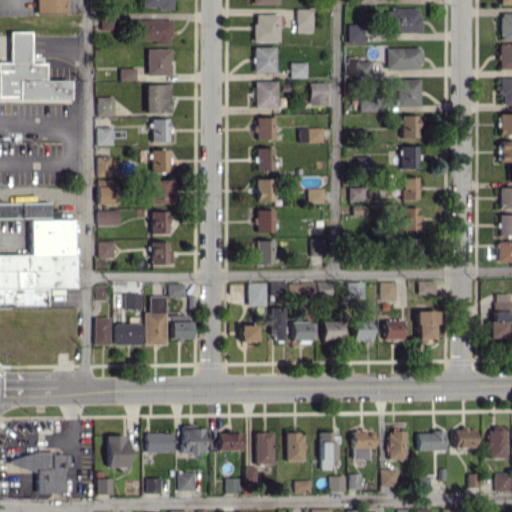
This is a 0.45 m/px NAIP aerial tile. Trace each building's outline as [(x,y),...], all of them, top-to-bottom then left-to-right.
[(33,0),(34,13),(66,12),(65,0),(33,0)] [(169,0),(139,0),(140,8),(170,7),(169,0)] [(293,32),(310,32),(310,8),(293,8),(293,32)] [(383,9),(384,32),(418,32),(417,8),(383,9)] [(511,12),(497,12),(497,38),(511,37),(511,12)] [(276,41),(276,14),(251,13),(251,41),(276,41)] [(111,15),(98,16),(98,30),(111,29),(111,15)] [(136,40),(152,39),(153,44),(169,44),(168,19),(135,19),(136,40)] [(345,42),(361,42),(361,24),(345,24),(345,42)] [(28,31),(7,31),(7,61),(0,61),(0,99),(68,99),(68,79),(43,79),(43,62),(28,62),(28,31)] [(511,42),(496,43),(496,69),(511,68),(511,42)] [(251,46),(251,71),(272,72),(273,46),(251,46)] [(383,48),(383,69),(417,68),(417,47),(383,48)] [(144,48),(144,75),(168,74),(167,48),(144,48)] [(303,77),(303,61),(287,61),(287,77),(303,77)] [(367,61),(351,61),(351,74),(367,75),(367,61)] [(117,80),(133,79),(133,67),(117,67),(117,80)] [(498,104),(511,104),(511,76),(498,77),(498,104)] [(417,78),(394,79),(394,106),(417,105),(417,78)] [(252,107),(274,107),(274,80),(251,80),(252,107)] [(324,81),(306,82),(306,104),(324,104),(324,81)] [(142,84),(142,112),(168,112),(167,83),(142,84)] [(94,115),(111,115),(110,96),(93,96),(94,115)] [(374,111),(374,98),(357,98),(357,110),(374,111)] [(511,134),(511,113),(496,113),(496,134),(511,134)] [(416,137),(415,114),(397,115),(398,137),(416,137)] [(271,138),(271,116),(252,116),(252,139),(271,138)] [(148,140),(166,140),(166,118),(148,118),(148,140)] [(109,127),(92,127),(92,144),(109,144),(109,127)] [(295,127),(295,142),(320,141),(320,127),(295,127)] [(511,140),(496,140),(496,161),(511,161),(511,140)] [(415,145),(397,145),(397,168),(415,167),(415,145)] [(271,169),(270,147),(252,147),(253,170),(271,169)] [(165,171),(166,149),(148,148),(147,171),(165,171)] [(108,155),(93,156),(94,176),(108,175),(108,155)] [(397,198),(416,198),(416,176),(397,177),(397,198)] [(253,201),(271,200),(271,177),(253,178),(253,201)] [(145,203),(169,203),(169,178),(144,179),(145,203)] [(111,203),(111,186),(93,186),(94,204),(111,203)] [(362,200),(361,186),(345,187),(346,200),(362,200)] [(511,186),(496,186),(496,207),(511,207),(511,186)] [(304,187),(304,203),(321,202),(320,187),(304,187)] [(0,217),(47,217),(46,202),(0,202),(0,217)] [(395,229),(417,230),(418,207),(396,206),(395,229)] [(253,209),(253,231),(271,231),(270,208),(253,209)] [(115,209),(93,209),(94,224),(116,224),(115,209)] [(165,210),(147,211),(147,233),(166,232),(165,210)] [(496,235),(511,234),(511,213),(496,214),(496,235)] [(0,253),(0,306),(45,306),(45,287),(72,287),(71,218),(26,219),(27,253),(0,253)] [(307,255),(322,255),(321,237),(307,238),(307,255)] [(416,237),(397,237),(397,254),(416,254),(416,237)] [(253,262),(271,262),(271,239),(253,239),(253,262)] [(110,241),(94,240),(94,256),(110,257),(110,241)] [(511,240),(494,241),(495,261),(511,260),(511,240)] [(148,263),(167,263),(167,241),(147,241),(148,263)] [(415,294),(431,293),(431,280),(414,280),(415,294)] [(360,281),(344,281),(344,298),(360,297),(360,281)] [(376,299),(393,298),(392,281),(376,282),(376,299)] [(243,283),(244,305),(262,304),(262,282),(243,283)] [(181,295),(181,283),(166,283),(166,295),(181,295)] [(92,299),(102,299),(103,285),(92,284),(92,299)] [(138,308),(138,293),(121,292),(121,308),(138,308)] [(141,344),(163,343),(162,295),(146,295),(146,311),(141,311),(141,344)] [(268,306),(268,340),(281,339),(281,306),(268,306)] [(432,310),(413,310),(414,338),(433,338),(432,310)] [(485,320),(485,337),(509,337),(509,310),(490,310),(490,320),(485,320)] [(106,317),(90,317),(91,344),(106,344),(106,317)] [(369,319),(349,320),(350,340),(369,339),(369,319)] [(381,338),(400,337),(399,319),(380,320),(381,338)] [(188,320),(166,320),(166,338),(188,338),(188,320)] [(339,320),(319,320),(319,339),(339,339),(339,320)] [(288,321),(288,339),(307,339),(307,321),(288,321)] [(137,344),(137,322),(110,323),(110,344),(137,344)] [(254,324),(237,324),(237,341),(254,340),(254,324)] [(200,451),(201,427),(177,426),(177,451),(200,451)] [(347,430),(349,451),(370,449),(369,428),(347,430)] [(472,447),(473,428),(451,428),(450,446),(472,447)] [(503,429),(484,429),(485,457),(503,456),(503,429)] [(402,430),(385,430),(384,454),(402,454),(402,430)] [(269,431),(251,432),(251,463),(269,463),(269,431)] [(317,468),(334,468),(333,431),(316,431),(317,468)] [(414,449),(441,449),(441,431),(413,431),(414,449)] [(168,451),(168,432),(141,432),(142,451),(168,451)] [(238,432),(214,432),(214,449),(238,449),(238,432)] [(282,432),(282,460),(301,460),(300,432),(282,432)] [(124,434),(103,435),(104,466),(125,466),(124,434)] [(61,493),(61,466),(66,466),(66,452),(6,453),(6,468),(33,468),(33,494),(45,494),(61,493)] [(242,481),(253,481),(252,465),(242,466),(242,481)] [(174,490),(191,489),(191,471),(174,471),(174,490)] [(358,489),(358,473),(346,472),(346,488),(358,489)] [(491,489),(507,489),(507,472),(491,472),(491,489)] [(341,490),(340,475),(326,475),(326,490),(341,490)] [(427,475),(415,475),(414,490),(426,491),(427,475)] [(93,494),(109,493),(108,477),(93,478),(93,494)] [(142,477),(142,492),(157,492),(157,477),(142,477)] [(235,477),(222,477),(222,492),(235,492),(235,477)] [(307,479),(290,479),(290,493),(307,493),(307,479)]
